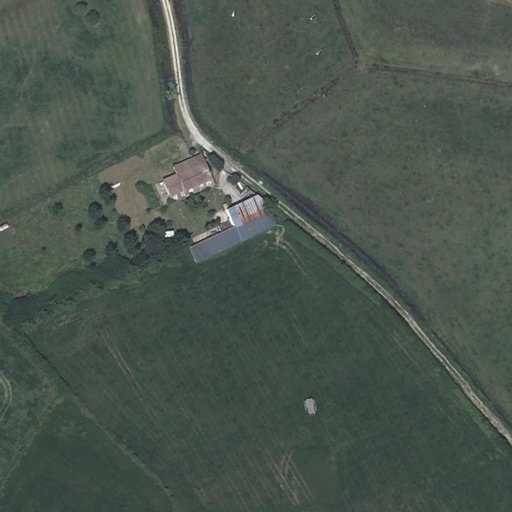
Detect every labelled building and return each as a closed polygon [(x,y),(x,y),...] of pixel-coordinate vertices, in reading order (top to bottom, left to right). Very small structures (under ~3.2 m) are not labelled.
[(192,161),(209,153),(206,147),(202,144),(177,155),(182,165),(192,161)] [(192,161),(202,182),(219,175),(209,153),(192,161)] [(189,187),(202,182),(192,161),(182,165),(179,166),(189,187)] [(186,188),(189,187),(179,166),(169,172),(177,192),(186,188)] [(228,199),(244,191),(238,179),(222,188),(228,199)] [(189,195),(186,188),(177,192),(179,199),(189,195)] [(193,262),(274,229),(259,194),(224,209),(232,230),(187,248),(193,262)] [(191,236),(193,243),(219,236),(217,229),(191,236)] [(455,308),(440,317),(445,327),(461,317),(455,308)]
